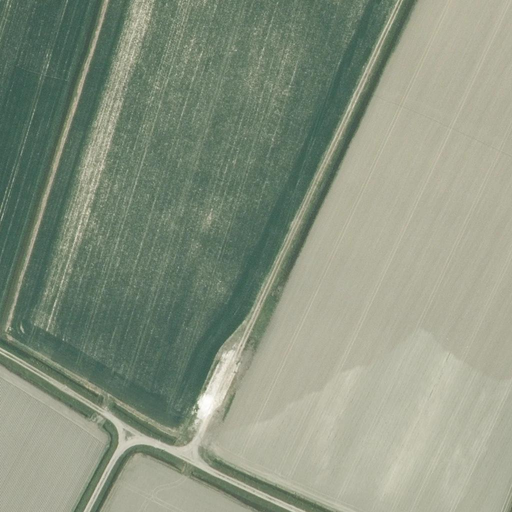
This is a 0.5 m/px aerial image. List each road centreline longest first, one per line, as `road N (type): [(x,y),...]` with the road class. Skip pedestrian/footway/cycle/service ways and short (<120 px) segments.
road 1 (track): [(187,458),(401,0)]
road 2 (track): [(300,511),(115,420)]
road 3 (track): [(115,420),(0,350)]
